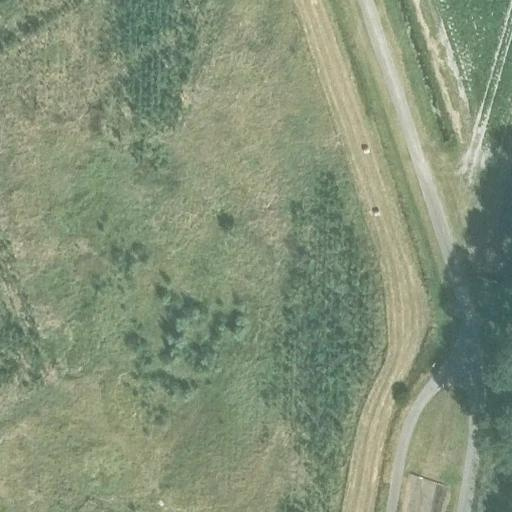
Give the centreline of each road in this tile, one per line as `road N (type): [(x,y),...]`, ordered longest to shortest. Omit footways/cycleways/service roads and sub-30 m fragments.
road 1 (unclassified): [(470,344),(363,0)]
road 2 (unclassified): [(392,511),(412,417),(470,344)]
road 3 (unclassified): [(462,511),(480,397),(470,344)]
